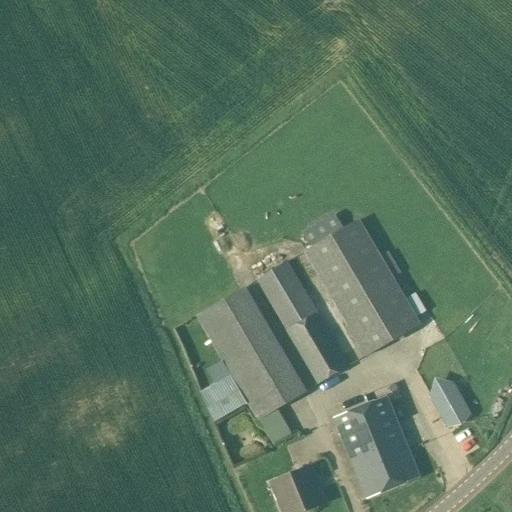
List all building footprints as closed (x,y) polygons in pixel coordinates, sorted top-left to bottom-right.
[(421,326),(360,220),(304,253),(365,358),(421,326)] [(287,263),(255,281),(317,387),(349,368),(287,263)] [(291,434),(278,411),(307,394),(246,288),(197,317),(257,423),(260,421),(273,445),(291,434)] [(450,429),(474,417),(453,375),(429,387),(450,429)] [(388,398),(336,419),(369,499),(420,478),(388,398)] [(271,483),(282,511),(306,511),(325,504),(310,467),(271,483)]
